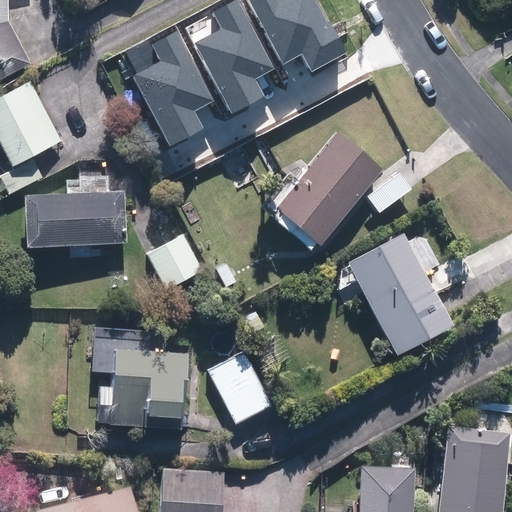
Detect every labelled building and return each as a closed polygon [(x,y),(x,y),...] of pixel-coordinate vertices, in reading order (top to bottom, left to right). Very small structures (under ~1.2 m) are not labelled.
[(0,0),(0,75),(24,65),(35,61),(28,45),(25,46),(26,33),(16,32),(16,17),(5,16),(5,13),(12,13),(11,0),(0,0)] [(318,40),(297,0),(279,0),(207,38),(232,85),(318,40)] [(60,143),(29,82),(0,97),(0,151),(9,169),(60,143)] [(287,182),(260,214),(304,251),(310,244),(315,248),(382,168),(338,131),(292,186),(287,182)] [(64,195),(20,195),(20,228),(23,228),(23,250),(96,250),(96,245),(124,245),(124,195),(107,195),(107,170),(78,170),(78,179),(64,179),(64,195)] [(397,171),(363,196),(376,215),(410,190),(397,171)] [(228,181),(208,192),(224,224),(245,213),(228,181)] [(180,233),(144,253),(165,291),(201,271),(180,233)] [(344,267),(336,272),(335,290),(343,303),(358,295),(392,356),(449,325),(399,233),(342,264),(344,267)] [(184,381),(185,354),(159,353),(160,330),(90,326),(88,373),(108,374),(108,388),(95,387),(94,405),(107,406),(106,426),(125,427),(124,439),(137,440),(138,417),(179,419),(180,381),(184,381)] [(206,378),(195,385),(205,402),(216,396),(235,427),(272,405),(239,351),(203,373),(206,378)] [(497,511),(504,434),(441,429),(433,511),(497,511)] [(414,473),(415,453),(391,452),(390,467),(356,466),(355,500),(347,499),(347,507),(321,506),(321,511),(408,511),(410,473),(414,473)] [(219,511),(221,470),(158,469),(156,511),(219,511)] [(132,511),(127,489),(29,511),(132,511)]
